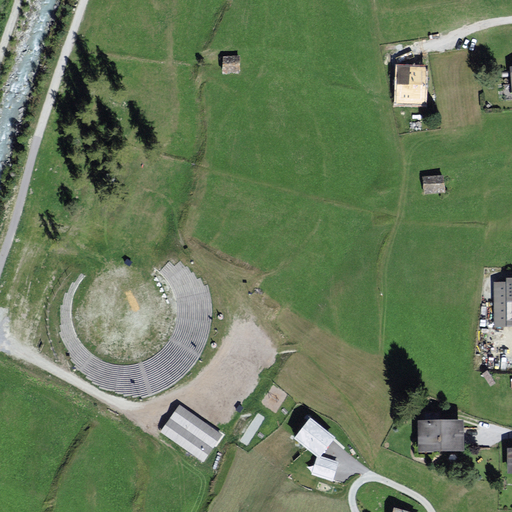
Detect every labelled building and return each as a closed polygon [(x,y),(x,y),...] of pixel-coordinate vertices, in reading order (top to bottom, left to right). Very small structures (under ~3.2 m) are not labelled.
[(238,57),(224,57),(224,71),(237,72),(237,67),(238,57)] [(426,68),(398,67),(398,102),(425,102),(425,87),(426,68)] [(443,190),(441,177),(424,179),(425,192),(443,190)] [(511,279),(509,280),(509,284),(495,284),(495,325),(511,325),(511,279)] [(203,458),(219,433),(180,408),(164,432),(203,458)] [(331,438),(310,421),(298,437),(319,454),(331,438)] [(462,448),(461,421),(445,422),(419,422),(420,449),(462,448)] [(335,463),(318,458),(313,472),(331,478),(335,463)]
